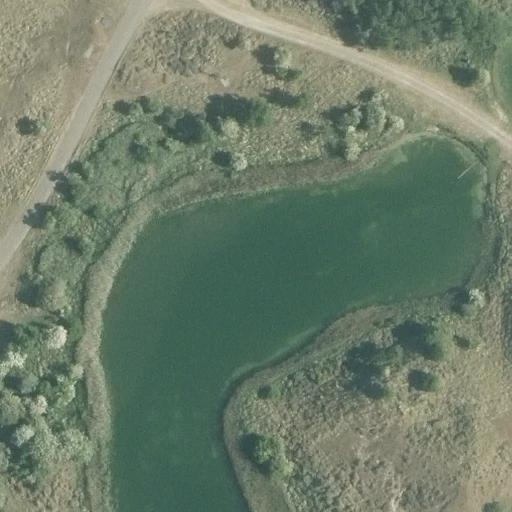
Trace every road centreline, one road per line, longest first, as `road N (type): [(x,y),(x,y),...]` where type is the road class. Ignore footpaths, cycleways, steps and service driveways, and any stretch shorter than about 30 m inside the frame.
road 1 (track): [(511,147),(419,82),(292,25),(207,0)]
road 2 (track): [(0,254),(42,199),(153,0)]
